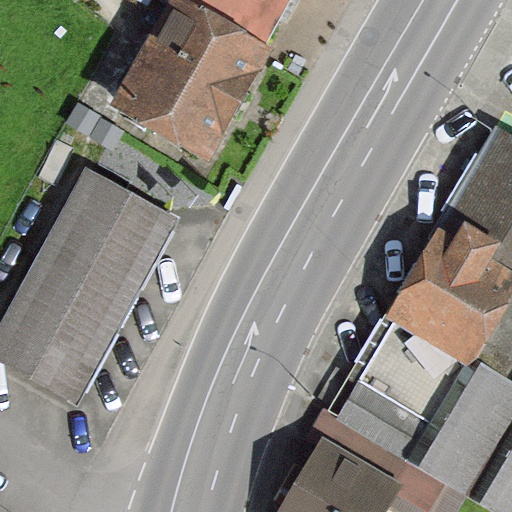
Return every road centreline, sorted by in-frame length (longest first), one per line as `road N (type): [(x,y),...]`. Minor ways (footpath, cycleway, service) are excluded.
road 1 (primary): [(188,511),(242,351),(441,0)]
road 2 (residential): [(0,425),(130,511)]
